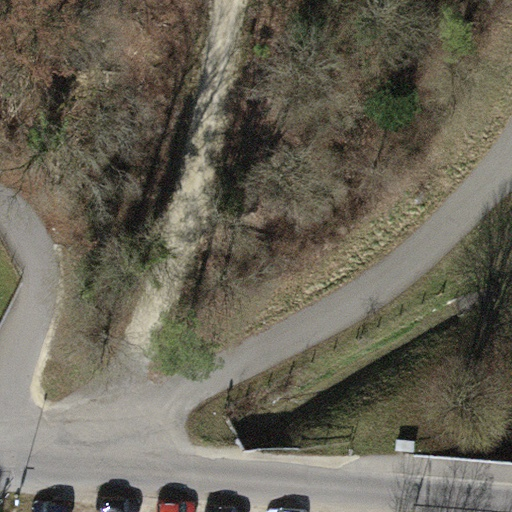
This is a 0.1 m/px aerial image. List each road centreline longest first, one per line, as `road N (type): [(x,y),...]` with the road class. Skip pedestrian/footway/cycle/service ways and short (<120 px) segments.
road 1 (residential): [(0,465),(511,502)]
road 2 (track): [(230,0),(135,417)]
road 3 (track): [(0,198),(35,224),(45,272),(0,402)]
